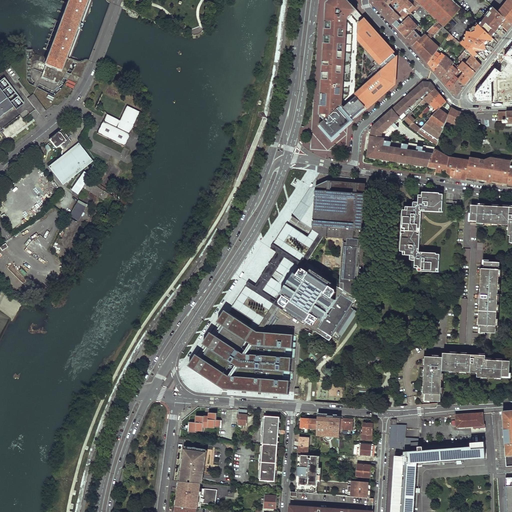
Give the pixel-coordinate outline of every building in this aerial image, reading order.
[(61,71),(86,0),(68,0),(45,65),(61,71)] [(348,20),(358,10),(348,0),(329,0),(326,3),(320,114),(325,121),(340,107),(342,105),(348,20)] [(383,0),(372,0),(372,2),(387,18),(394,11),(383,0)] [(383,0),(394,11),(400,18),(404,21),(409,16),(412,13),(414,14),(416,12),(421,6),(415,0),(411,0),(410,2),(408,0),(383,0)] [(415,0),(421,6),(431,15),(442,25),(444,27),(461,9),(451,0),(415,0)] [(511,0),(507,0),(497,12),(507,20),(511,25),(511,0)] [(421,6),(416,12),(425,21),(431,15),(421,6)] [(480,11),(474,18),(481,23),(482,24),(480,27),(498,44),(503,37),(505,34),(502,30),(503,29),(507,32),(509,30),(503,25),(507,20),(497,12),(491,6),(484,14),(480,11)] [(387,18),(397,29),(401,25),(398,21),(400,18),(394,11),(387,18)] [(397,29),(406,39),(418,28),(420,25),(409,16),(404,21),(401,25),(397,29)] [(340,107),(325,121),(319,126),(323,123),(325,125),(321,128),(325,133),(328,130),(331,133),(328,135),(331,140),(332,141),(353,123),(351,120),(366,107),(368,109),(396,84),(396,81),(394,81),(394,80),(396,80),(397,65),(397,56),(396,57),(394,54),(395,53),(377,32),(376,33),(368,24),(368,23),(364,18),(358,24),(357,41),(375,61),(372,64),(375,66),(369,71),(371,73),(366,78),(369,81),(342,105),(340,107)] [(510,28),(511,26),(511,25),(507,20),(503,25),(509,30),(510,28)] [(429,39),(439,29),(446,37),(449,33),(444,27),(442,25),(441,27),(437,22),(433,26),(427,33),(428,35),(427,36),(425,34),(413,46),(427,64),(437,50),(438,48),(429,39)] [(460,43),(466,48),(469,52),(472,55),(474,57),(477,54),(478,56),(484,62),(489,55),(480,47),(482,44),(491,52),(498,44),(480,27),(478,25),(477,24),(475,27),(472,27),(472,29),(470,29),(470,32),(467,32),(467,35),(465,35),(465,39),(463,39),(460,43)] [(416,34),(420,30),(418,28),(406,39),(413,46),(425,34),(427,33),(433,26),(432,25),(427,29),(425,30),(426,31),(419,36),(416,34)] [(491,52),(482,44),(480,47),(489,55),(491,52)] [(458,58),(461,60),(469,52),(466,48),(458,58)] [(511,48),(477,94),(475,96),(478,103),(511,101),(511,48)] [(427,64),(431,68),(440,53),(437,50),(427,64)] [(445,56),(440,53),(431,68),(434,72),(445,56)] [(478,69),(481,65),(475,59),(474,57),(472,55),(465,63),(475,73),(478,69)] [(441,80),(448,71),(454,63),(455,62),(456,61),(454,60),(452,62),(445,56),(434,72),(441,80)] [(473,76),(475,73),(465,63),(461,60),(458,58),(457,59),(462,63),(458,67),(464,73),(470,79),(473,76)] [(456,71),(458,67),(456,65),(454,63),(448,71),(452,76),(456,71)] [(441,80),(446,86),(452,76),(448,71),(441,80)] [(446,86),(450,91),(459,80),(459,79),(457,76),(459,73),(456,71),(452,76),(446,86)] [(468,82),(470,79),(464,73),(462,75),(459,79),(459,80),(465,85),(468,82)] [(0,116),(13,107),(16,110),(23,104),(4,78),(0,80),(0,116)] [(450,91),(457,96),(461,91),(465,85),(459,80),(450,91)] [(413,93),(412,91),(402,101),(403,102),(399,106),(398,105),(392,109),(400,117),(402,119),(403,119),(409,114),(424,98),(434,87),(430,83),(423,82),(416,88),(418,89),(413,93)] [(439,93),(434,87),(424,98),(429,103),(439,93)] [(446,101),(439,93),(429,103),(437,111),(439,109),(446,101)] [(45,111),(33,95),(27,99),(35,109),(40,116),(45,111)] [(107,114),(97,133),(123,146),(140,112),(127,106),(120,120),(107,114)] [(460,117),(466,117),(466,112),(460,112),(452,108),(449,115),(446,121),(457,126),(460,117)] [(392,109),(388,114),(393,119),(394,118),(397,121),(400,117),(392,109)] [(437,146),(446,121),(449,115),(439,109),(437,111),(421,128),(417,133),(437,146)] [(511,123),(511,111),(498,111),(498,116),(498,121),(502,121),(502,123),(506,123),(506,124),(511,123)] [(435,150),(436,146),(423,144),(422,149),(417,148),(418,143),(389,139),(390,135),(401,125),(397,121),(394,118),(393,119),(388,114),(374,126),(368,155),(368,156),(372,157),(372,156),(377,157),(377,158),(381,159),(381,157),(390,159),(390,160),(398,162),(398,160),(407,162),(406,163),(414,164),(415,163),(424,165),(424,166),(428,167),(435,150)] [(409,114),(403,119),(410,126),(414,122),(416,120),(409,114)] [(1,133),(7,139),(16,131),(14,129),(21,123),(17,119),(1,133)] [(409,127),(417,133),(421,128),(414,122),(410,126),(409,127)] [(71,142),(62,129),(54,135),(49,139),(55,148),(61,144),(65,149),(68,144),(71,142)] [(77,145),(50,167),(63,182),(90,161),(77,145)] [(449,157),(435,150),(428,167),(436,168),(436,172),(441,173),(442,169),(446,170),(446,172),(454,178),(472,180),(476,178),(486,180),(486,182),(492,182),(492,181),(507,184),(506,186),(511,186),(511,163),(491,159),(480,164),(481,160),(475,159),(475,162),(449,157)] [(87,180),(82,187),(108,203),(112,196),(87,180)] [(275,253),(265,270),(254,287),(247,283),(231,307),(254,322),(250,330),(252,332),(261,332),(277,307),(329,340),(357,298),(365,184),(327,180),(315,186),(314,207),(314,210),(313,230),(309,238),(286,223),(269,248),(269,249),(275,253)] [(440,193),(423,192),(422,194),(421,194),(421,195),(419,195),(418,205),(416,207),(407,206),(407,208),(405,208),(405,210),(403,209),(402,223),(403,224),(403,225),(404,226),(404,227),(405,229),(405,230),(405,231),(404,232),(402,235),(401,251),(403,251),(403,253),(405,253),(405,254),(414,255),(415,257),(415,267),(417,267),(417,268),(418,268),(418,270),(439,271),(440,253),(437,253),(437,252),(420,251),(422,211),(442,212),(443,194),(440,194),(440,193)] [(77,220),(86,204),(78,200),(69,216),(77,220)] [(511,207),(470,205),(470,207),(469,220),(477,220),(477,223),(508,225),(508,235),(510,235),(509,242),(511,242),(511,207)] [(71,218),(66,227),(73,230),(77,222),(71,218)] [(498,259),(482,258),(482,266),(480,266),(479,273),(479,280),(479,284),(478,293),(481,293),(480,298),(478,298),(478,305),(477,309),(477,316),(476,324),(479,324),(479,330),(481,330),(495,331),(495,325),(495,317),(496,309),(496,302),(496,299),(494,299),(494,293),(497,293),(497,289),(497,282),(497,275),(498,267),(498,259)] [(465,295),(459,295),(457,340),(463,341),(465,295)] [(229,315),(224,311),(216,323),(222,326),(228,316),(229,315)] [(222,389),(223,380),(227,383),(227,390),(228,390),(228,387),(233,388),(233,391),(234,391),(235,388),(240,388),(240,391),(241,391),(241,388),(247,389),(247,392),(248,392),(248,389),(254,389),(253,392),(254,392),(255,389),(261,390),(260,393),(261,393),(261,390),(267,390),(267,393),(268,393),(268,390),(274,390),(274,394),(275,394),(275,390),(281,391),(280,394),(281,394),(282,391),(285,391),(289,334),(261,332),(252,332),(250,330),(228,316),(222,326),(215,337),(208,348),(201,359),(193,370),(191,369),(222,389)] [(208,348),(215,337),(210,333),(202,344),(208,348)] [(293,335),(289,334),(285,391),(282,391),(281,394),(288,395),(293,336),(293,335)] [(433,357),(426,357),(426,359),(426,366),(428,366),(428,369),(425,369),(425,376),(425,387),(424,394),(426,394),(425,402),(431,402),(441,402),(441,395),(442,387),(442,384),(442,377),(442,372),(443,370),(448,370),(448,373),(456,373),(460,373),(468,374),(472,374),(478,374),(478,376),(482,376),(489,377),(496,377),(503,377),(503,375),(509,376),(510,373),(510,360),(504,360),(497,359),(492,359),(486,359),(486,357),(486,355),(479,354),(479,357),(476,357),(476,354),(473,354),(465,354),(458,353),(452,353),(445,352),(444,358),(441,358),(433,357)] [(201,359),(195,355),(188,367),(191,369),(193,370),(201,359)] [(503,411),(507,466),(511,465),(511,410),(509,411),(503,411)] [(244,415),(245,411),(239,411),(239,415),(238,419),(238,425),(240,425),(246,426),(247,416),(244,415)] [(190,422),(189,432),(196,433),(196,430),(203,431),(203,427),(215,428),(215,427),(221,428),(222,421),(217,420),(217,413),(209,413),(209,417),(196,416),(195,422),(190,422)] [(456,415),(457,428),(484,426),(483,413),(456,415)] [(341,417),(318,415),(317,420),(317,430),(316,437),(339,438),(341,417)] [(265,416),(259,481),(274,482),(279,417),(265,416)] [(301,419),(301,429),(317,430),(317,420),(301,419)] [(352,420),(341,419),(340,429),(352,430),(352,420)] [(363,423),(362,441),(372,442),(373,430),(373,424),(363,423)] [(394,456),(390,511),(413,511),(414,498),(415,488),(417,463),(420,462),(487,457),(486,442),(469,443),(457,444),(422,447),(422,444),(414,445),(405,445),(406,429),(406,424),(396,424),(391,424),(389,448),(403,448),(409,449),(409,451),(403,452),(403,456),(394,456)] [(300,438),(298,455),(308,455),(309,439),(300,438)] [(372,446),(361,444),(360,448),(357,448),(356,455),(360,455),(360,454),(374,455),(374,453),(371,453),(372,446)] [(181,480),(179,482),(189,483),(191,483),(194,484),(201,484),(202,472),(203,467),(204,459),(203,459),(204,454),(205,454),(205,450),(184,447),(185,449),(185,451),(186,451),(185,456),(184,456),(182,473),(183,473),(182,479),(181,479),(181,480)] [(308,455),(298,455),(296,492),(298,493),(318,494),(321,456),(308,455)] [(362,461),(361,463),(372,464),(372,461),(373,457),(362,456),(362,459),(362,461)] [(357,465),(356,477),(369,478),(370,473),(370,466),(357,465)] [(368,482),(356,481),(355,497),(367,498),(368,490),(368,482)] [(179,482),(178,491),(186,492),(187,488),(189,488),(189,483),(179,482)] [(204,489),(203,504),(216,505),(216,490),(204,489)] [(180,500),(180,506),(193,507),(194,495),(183,493),(182,500),(180,500)] [(265,495),(264,508),(275,509),(276,496),(265,495)]
